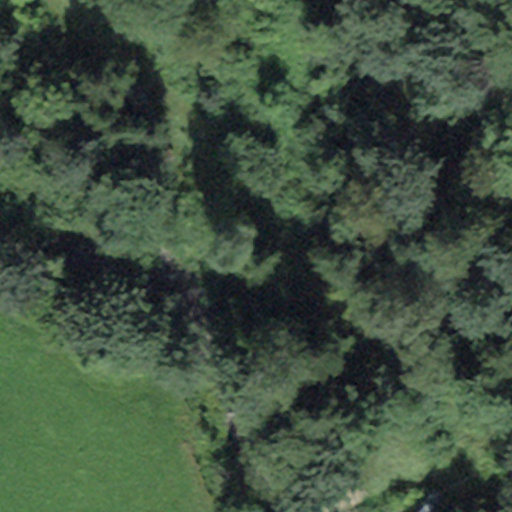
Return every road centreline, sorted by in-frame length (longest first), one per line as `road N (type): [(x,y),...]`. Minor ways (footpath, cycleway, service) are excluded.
road 1 (track): [(333,511),(377,488),(395,455),(370,381),(330,304),(181,124),(93,0)]
road 2 (track): [(395,455),(511,509)]
